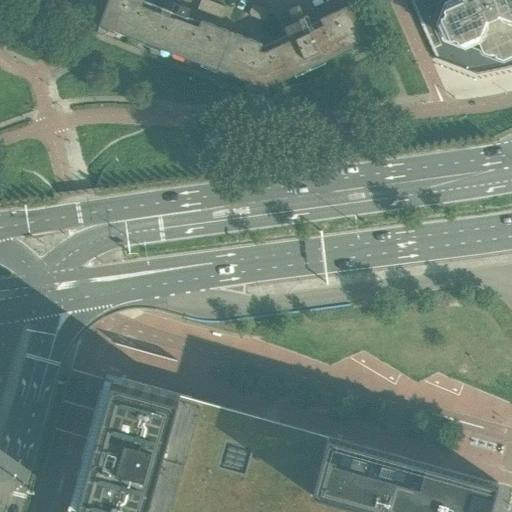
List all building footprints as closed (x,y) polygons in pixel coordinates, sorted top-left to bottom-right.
[(324,61),(352,48),(349,42),(355,39),(361,51),(365,52),(370,50),(350,5),(319,19),(322,25),(263,52),(259,50),(262,44),(200,20),(198,27),(142,6),(143,0),(108,0),(96,33),(101,35),(105,34),(110,22),(116,24),(113,31),(144,43),(147,36),(153,38),(148,50),(150,54),(167,60),(171,58),(173,54),(203,65),(205,58),(211,60),(207,72),(209,76),(219,80),(223,78),(227,66),(233,69),(231,75),(245,81),(242,89),(248,91),(252,89),(254,84),(264,88),(295,74),(292,68),(298,65),(304,76),(308,78),(324,70),(326,66),(324,61)] [(190,9),(180,5),(181,0),(170,0),(166,9),(187,17),(190,9)] [(220,19),(223,17),(226,8),(205,0),(203,0),(201,1),(197,10),(220,19)] [(511,0),(447,0),(438,24),(444,38),(502,60),(511,55),(511,0)] [(264,22),(267,15),(268,13),(266,9),(252,4),(248,13),(250,17),(264,22)] [(307,26),(298,5),(288,10),(294,23),(284,27),(288,35),(307,26)] [(511,511),(511,487),(498,484),(325,435),(176,393),(106,373),(74,486),(67,511),(511,511)]
